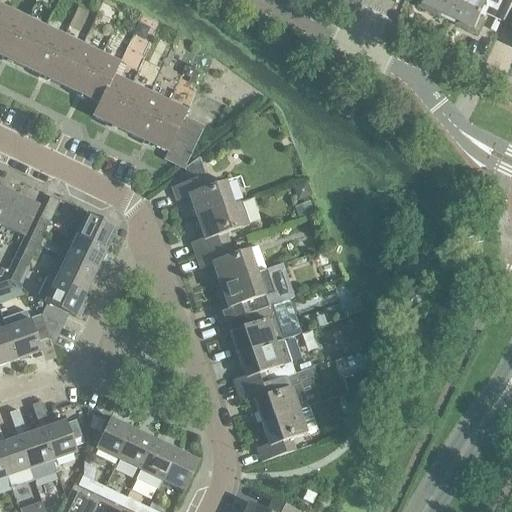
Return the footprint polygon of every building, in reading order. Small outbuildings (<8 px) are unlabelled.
[(442,15),(449,19),(458,0),(423,0),(419,9),(441,19),(442,15)] [(458,0),(449,19),(457,22),(455,26),(477,36),(485,18),(482,16),(489,1),(485,0),(458,0)] [(511,6),(511,0),(501,0),(494,17),(505,23),(511,6)] [(0,33),(10,13),(0,7),(0,33)] [(0,33),(0,58),(10,63),(29,22),(10,13),(0,33)] [(10,63),(29,72),(49,31),(29,22),(10,63)] [(139,25),(134,35),(144,40),(147,34),(145,28),(139,25)] [(29,72),(49,82),(68,41),(49,31),(29,72)] [(49,82),(69,91),(88,50),(68,41),(49,82)] [(69,91),(83,98),(103,57),(88,50),(69,91)] [(83,98),(98,105),(111,77),(117,64),(103,57),(83,98)] [(92,118),(114,129),(134,88),(111,77),(98,105),(92,118)] [(114,129),(136,140),(156,99),(134,88),(114,129)] [(136,140),(152,147),(171,106),(156,99),(136,140)] [(167,154),(184,119),(186,113),(171,106),(152,147),(167,154)] [(203,129),(184,119),(167,154),(164,161),(184,170),(203,129)] [(189,198),(196,219),(234,206),(226,183),(211,188),(201,159),(183,172),(187,184),(172,189),(176,203),(189,198)] [(0,227),(0,228),(15,197),(0,189),(0,227)] [(15,197),(0,228),(24,239),(38,208),(15,197)] [(50,198),(39,221),(48,225),(59,202),(50,198)] [(191,244),(195,258),(229,246),(226,235),(250,227),(242,203),(234,206),(196,219),(203,240),(191,244)] [(295,210),(299,220),(313,214),(310,204),(295,210)] [(86,216),(76,238),(106,253),(117,230),(86,216)] [(39,221),(29,243),(38,247),(48,225),(39,221)] [(76,238),(65,260),(96,274),(106,253),(76,238)] [(29,243),(18,264),(27,269),(38,247),(29,243)] [(212,266),(219,287),(256,274),(248,251),(233,257),(229,246),(195,258),(200,271),(212,266)] [(65,260),(55,282),(85,296),(96,274),(65,260)] [(18,264),(10,281),(18,289),(27,269),(18,264)] [(214,312),(219,326),(266,309),(262,299),(271,296),(263,272),(256,274),(219,287),(216,288),(220,302),(224,301),(227,308),(214,312)] [(10,281),(0,284),(0,295),(18,289),(10,281)] [(35,300),(75,319),(75,318),(79,320),(85,306),(81,304),(85,296),(55,282),(50,293),(40,289),(35,300)] [(343,305),(348,318),(364,313),(359,300),(343,305)] [(230,337),(238,357),(281,342),(269,308),(266,309),(219,326),(223,339),(230,337)] [(316,319),(319,328),(330,324),(327,315),(316,319)] [(48,340),(41,321),(40,318),(5,330),(16,362),(40,353),(37,344),(48,340)] [(46,319),(41,321),(48,340),(49,340),(51,348),(62,326),(46,319)] [(5,330),(0,332),(0,367),(16,362),(5,330)] [(233,382),(237,395),(286,378),(293,376),(289,366),(281,342),(238,357),(245,378),(233,382)] [(356,376),(361,389),(371,386),(366,372),(356,376)] [(254,404),(261,425),(298,413),(305,410),(297,387),(290,389),(286,378),(237,395),(242,409),(254,404)] [(349,396),(342,398),(346,407),(352,405),(349,396)] [(71,441),(80,438),(75,423),(66,426),(64,423),(49,428),(40,404),(32,407),(40,431),(41,431),(52,463),(76,454),(71,441)] [(9,415),(18,439),(33,481),(55,473),(52,463),(41,431),(40,431),(27,436),(18,412),(9,415)] [(298,413),(261,425),(268,446),(256,450),(261,464),(295,452),(291,441),(306,436),(298,413)] [(95,451),(118,462),(132,432),(110,421),(95,451)] [(118,462),(140,472),(154,442),(132,432),(118,462)] [(0,459),(7,479),(11,489),(33,481),(18,439),(4,444),(0,433),(0,459)] [(157,492),(162,483),(176,453),(154,442),(140,472),(135,481),(157,492)] [(176,453),(162,483),(184,494),(198,464),(176,453)] [(78,488),(99,498),(104,489),(82,479),(78,488)] [(99,498),(122,509),(126,500),(104,489),(99,498)] [(77,494),(68,511),(79,511),(86,498),(77,494)] [(122,509),(128,511),(145,511),(147,510),(126,500),(122,509)] [(297,511),(272,500),(266,511),(264,511),(248,504),(247,508),(245,508),(242,511),(297,511)] [(147,510),(145,511),(165,511),(167,508),(155,502),(151,511),(147,510)] [(19,511),(18,511),(44,511),(41,503),(19,511)]
